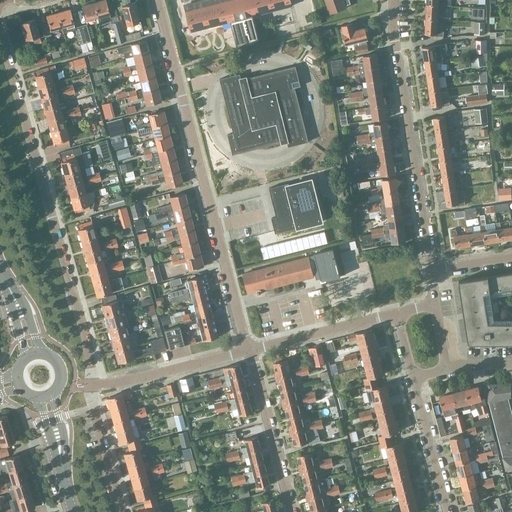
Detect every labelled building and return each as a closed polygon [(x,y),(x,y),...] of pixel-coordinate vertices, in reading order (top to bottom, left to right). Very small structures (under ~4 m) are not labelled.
[(110,18),(109,13),(105,0),(101,0),(93,2),(97,19),(99,24),(112,20),(115,34),(121,33),(116,16),(111,17),(110,18)] [(204,0),(203,0),(203,1),(190,4),(184,5),(185,12),(186,11),(191,31),(230,21),(231,25),(234,25),(237,39),(256,34),(253,20),(248,21),(247,17),(292,5),(290,0),(204,0)] [(325,0),(330,13),(346,7),(345,5),(350,3),(349,0),(325,0)] [(96,19),(97,19),(93,2),(81,6),(85,20),(95,17),(96,19)] [(126,25),(138,22),(135,13),(137,12),(135,2),(121,6),(126,25)] [(437,15),(438,6),(438,4),(426,4),(426,18),(437,19),(437,21),(443,21),(444,17),(437,15)] [(74,28),(73,23),(69,9),(58,12),(62,29),(63,31),(74,28)] [(60,29),(62,29),(58,12),(46,16),(50,30),(59,27),(60,29)] [(436,30),(437,21),(437,19),(426,18),(425,33),(436,34),(435,36),(436,36),(443,36),(443,32),(436,30)] [(34,44),(41,42),(34,19),(20,23),(25,40),(32,38),(34,44)] [(355,45),(356,53),(368,51),(367,44),(366,39),(368,39),(365,27),(355,30),(354,23),(342,26),(343,33),(346,44),(361,40),(362,44),(355,45)] [(80,26),(85,43),(90,41),(86,24),(80,26)] [(484,36),(485,24),(474,24),(474,36),(484,36)] [(80,44),(85,43),(80,26),(75,27),(80,44)] [(123,42),(140,37),(139,31),(121,36),(123,42)] [(50,34),(44,36),(49,53),(50,53),(55,51),(50,34)] [(148,52),(145,41),(145,40),(130,44),(124,46),(124,45),(117,47),(118,52),(119,54),(123,53),(124,58),(133,56),(148,52)] [(475,40),(475,48),(475,53),(487,53),(486,40),(475,40)] [(436,60),(436,62),(443,61),(440,44),(422,47),(423,49),(421,50),(421,53),(423,53),(425,62),(436,60)] [(130,70),(137,68),(151,64),(148,52),(133,56),(135,64),(129,66),(130,70)] [(36,66),(47,63),(52,61),(50,53),(49,53),(44,54),(45,56),(34,59),(36,66)] [(365,69),(379,67),(377,54),(363,56),(364,62),(358,63),(359,66),(352,66),(353,75),(360,74),(359,70),(365,69)] [(84,57),(71,60),(73,68),(86,64),(84,57)] [(88,59),(91,68),(101,66),(98,57),(88,59)] [(437,71),(436,62),(436,60),(425,62),(427,76),(438,75),(438,77),(445,76),(444,71),(437,71)] [(140,80),(154,77),(151,64),(137,68),(140,80)] [(240,74),(219,79),(233,133),(227,134),(232,155),(286,141),(288,147),(308,142),(295,88),(300,86),(295,66),(241,80),(240,74)] [(52,83),(48,68),(48,67),(34,71),(38,87),(52,83)] [(367,82),(380,79),(379,67),(365,69),(359,70),(360,74),(360,76),(366,76),(367,82)] [(440,86),(438,77),(438,75),(427,76),(429,91),(440,89),(440,91),(447,90),(446,86),(440,86)] [(143,92),(157,89),(154,77),(140,80),(143,92)] [(363,95),(369,94),(382,92),(380,79),(367,82),(368,88),(362,88),(363,91),(356,92),(357,100),(364,99),(363,95)] [(68,94),(66,86),(60,88),(60,89),(55,90),(52,83),(38,87),(41,98),(61,92),(62,95),(62,96),(68,94)] [(492,95),(504,95),(504,84),(492,84),(492,95)] [(66,86),(68,94),(74,93),(72,85),(66,86)] [(143,92),(143,95),(146,105),(160,101),(157,89),(143,92)] [(442,100),(440,91),(440,89),(429,91),(431,106),(442,104),(442,107),(443,107),(443,106),(449,105),(449,100),(442,100)] [(57,97),(62,95),(61,92),(41,98),(44,109),(59,105),(57,97)] [(371,107),(384,105),(382,92),(369,94),(371,107)] [(467,105),(487,102),(486,93),(466,96),(467,105)] [(74,116),(72,108),(66,110),(66,111),(61,112),(59,105),(44,109),(47,120),(67,114),(68,118),(71,117),(74,116)] [(373,120),(386,118),(384,105),(371,107),(365,108),(358,109),(359,114),(366,113),(366,114),(372,114),(373,120)] [(72,108),(74,116),(80,115),(78,107),(72,108)] [(488,122),(486,108),(473,109),(475,123),(488,122)] [(138,130),(166,123),(163,110),(148,114),(150,122),(137,126),(138,130)] [(67,114),(47,120),(50,131),(65,127),(73,124),(71,117),(68,118),(67,114)] [(453,132),(453,130),(453,127),(446,127),(444,116),(433,117),(435,132),(446,130),(447,133),(453,132)] [(116,119),(106,122),(110,136),(120,134),(116,119)] [(389,135),(387,122),(374,124),(375,132),(369,133),(369,134),(370,138),(376,137),(389,135)] [(154,139),(169,135),(166,123),(138,130),(139,134),(143,133),(143,135),(153,132),(154,139)] [(65,127),(50,131),(55,146),(69,142),(65,127)] [(448,141),(447,133),(446,130),(435,132),(438,147),(449,145),(449,147),(456,146),(455,142),(448,141)] [(378,150),(391,148),(389,135),(376,137),(370,138),(369,134),(363,135),(364,143),(370,142),(370,144),(377,143),(378,150)] [(157,151),(172,147),(169,135),(154,139),(156,145),(150,147),(150,148),(151,152),(157,151)] [(451,156),(449,147),(449,145),(438,147),(440,161),(451,160),(451,162),(458,161),(457,156),(451,156)] [(128,147),(115,151),(117,160),(130,157),(128,147)] [(161,163),(175,159),(172,147),(157,151),(161,163)] [(64,174),(84,168),(81,153),(75,156),(72,148),(58,152),(64,174)] [(380,162),(393,160),(391,148),(378,150),(379,158),(380,162)] [(157,177),(178,171),(175,159),(161,163),(163,170),(149,174),(144,176),(145,180),(157,177)] [(380,162),(374,163),(373,159),(367,160),(368,168),(372,168),(372,171),(381,170),(382,175),(395,173),(393,160),(380,162)] [(453,170),(451,162),(451,160),(440,161),(442,176),(453,174),(454,176),(460,175),(459,171),(453,170)] [(92,174),(86,175),(84,168),(64,174),(67,185),(82,181),(87,179),(89,184),(94,182),(92,174)] [(152,185),(165,181),(167,187),(181,184),(178,171),(157,177),(145,180),(146,185),(151,183),(152,185)] [(92,174),(94,182),(101,180),(98,172),(92,174)] [(455,185),(454,176),(453,174),(442,176),(444,191),(455,189),(456,191),(462,190),(462,186),(455,185)] [(382,180),(383,186),(377,187),(378,188),(371,189),(371,195),(378,193),(378,194),(384,193),(397,190),(395,178),(382,180)] [(288,183),(269,188),(275,214),(276,217),(271,218),(275,234),(322,222),(312,179),(289,185),(288,183)] [(70,196),(85,192),(82,181),(67,185),(70,196)] [(457,200),(456,191),(455,189),(444,191),(447,206),(457,204),(458,207),(458,205),(465,205),(464,200),(457,200)] [(380,206),(399,203),(397,190),(384,193),(385,198),(379,199),(380,202),(380,206)] [(511,199),(511,193),(510,190),(498,191),(499,200),(511,199)] [(85,192),(70,196),(75,212),(89,208),(85,192)] [(187,205),(184,194),(184,193),(169,196),(171,205),(158,208),(159,212),(187,205)] [(107,201),(109,207),(124,203),(122,196),(107,201)] [(141,215),(138,204),(138,202),(129,205),(132,218),(141,215)] [(388,218),(401,216),(399,203),(380,206),(381,210),(382,213),(387,212),(388,218)] [(175,221),(190,217),(187,205),(159,212),(161,218),(167,217),(169,223),(175,221)] [(403,229),(401,216),(388,218),(389,224),(383,225),(384,227),(383,227),(384,232),(390,231),(403,229)] [(190,217),(175,221),(177,228),(171,230),(172,235),(193,229),(190,217)] [(81,241),(96,236),(91,221),(77,225),(81,241)] [(511,229),(511,227),(510,227),(501,229),(499,222),(494,223),(495,230),(497,229),(499,240),(511,238),(511,229)] [(487,231),(485,225),(484,224),(479,225),(480,232),(483,232),(484,243),(499,240),(497,229),(495,230),(487,231)] [(391,237),(392,244),(405,242),(403,229),(390,231),(384,232),(383,227),(377,228),(379,237),(385,236),(385,238),(391,237)] [(483,232),(480,232),(472,233),(470,227),(465,227),(466,234),(468,234),(470,245),(484,243),(483,232)] [(182,245),(196,241),(193,229),(172,235),(165,237),(166,241),(180,238),(182,245)] [(468,234),(466,234),(457,235),(455,229),(450,230),(451,236),(450,236),(450,237),(453,237),(455,247),(470,245),(468,234)] [(111,248),(109,240),(103,242),(98,244),(96,236),(81,241),(84,252),(104,246),(105,249),(105,250),(111,248)] [(240,264),(304,248),(301,236),(237,253),(240,264)] [(111,248),(118,247),(115,238),(109,240),(111,248)] [(171,261),(199,254),(196,241),(182,245),(183,252),(177,254),(177,255),(170,256),(171,261)] [(99,251),(105,249),(104,246),(84,252),(87,262),(102,258),(99,251)] [(316,262),(313,263),(311,264),(309,257),(242,274),(247,293),(256,291),(257,294),(258,294),(261,294),(262,293),(261,290),(314,276),(312,269),(314,269),(317,268),(321,282),(340,277),(335,258),(333,248),(314,253),(316,262)] [(172,265),(186,262),(188,270),(203,266),(199,254),(171,261),(172,265)] [(117,270),(115,262),(109,264),(109,265),(104,266),(102,258),(87,262),(90,273),(110,268),(111,271),(111,272),(117,270)] [(115,262),(117,270),(124,268),(122,260),(115,262)] [(146,268),(150,283),(162,280),(158,265),(146,268)] [(106,273),(111,271),(110,268),(90,273),(93,284),(108,280),(106,273)] [(511,272),(485,277),(458,281),(468,344),(511,343),(511,318),(494,319),(491,297),(511,293),(511,272)] [(183,294),(205,288),(202,276),(186,280),(188,288),(182,290),(182,289),(169,292),(170,297),(183,294)] [(120,277),(108,280),(93,284),(96,296),(123,288),(120,277)] [(192,304),(208,300),(205,288),(183,294),(170,297),(171,302),(177,300),(178,302),(191,298),(192,304)] [(104,316),(105,316),(122,311),(120,311),(115,294),(101,297),(103,304),(101,304),(101,305),(104,315),(104,316)] [(182,320),(211,312),(208,300),(192,304),(194,312),(188,314),(181,315),(182,320)] [(125,311),(122,311),(105,316),(108,327),(107,327),(107,328),(108,328),(128,322),(125,311)] [(199,329),(214,324),(211,312),(182,320),(183,324),(197,321),(199,329)] [(126,334),(125,328),(129,327),(128,322),(108,328),(111,338),(110,339),(111,339),(129,334),(126,334)] [(214,324),(199,329),(202,341),(217,337),(214,324)] [(164,330),(169,349),(183,345),(180,332),(180,331),(179,326),(164,330)] [(360,344),(375,340),(372,329),(348,335),(349,341),(359,339),(360,344)] [(188,344),(189,344),(195,342),(194,338),(187,340),(185,331),(180,333),(180,331),(180,332),(183,345),(184,345),(188,344)] [(114,351),(136,344),(133,333),(129,334),(111,339),(112,343),(111,343),(112,344),(114,350),(113,350),(113,351),(114,351)] [(159,352),(165,350),(162,337),(156,339),(159,352)] [(142,356),(159,352),(156,339),(150,340),(151,346),(140,349),(137,350),(136,344),(114,351),(117,362),(117,363),(132,358),(132,359),(142,356)] [(357,357),(377,352),(375,340),(360,344),(362,352),(356,353),(357,357)] [(309,348),(310,354),(313,353),(316,366),(326,363),(321,345),(309,348)] [(172,352),(174,360),(184,357),(181,349),(172,352)] [(365,366),(380,363),(377,352),(357,357),(356,353),(350,354),(352,362),(358,361),(358,360),(364,359),(365,366)] [(346,364),(352,362),(350,354),(344,356),(346,364)] [(303,374),(301,366),(295,368),(295,369),(290,370),(287,359),(274,363),(277,373),(275,373),(276,377),(296,372),(297,375),(297,376),(303,374)] [(226,380),(242,375),(239,363),(226,367),(222,368),(224,375),(219,377),(220,381),(226,380)] [(372,384),(378,383),(376,376),(383,374),(380,363),(365,366),(368,378),(364,379),(365,383),(371,381),(372,384)] [(301,366),(303,374),(309,373),(307,365),(301,366)] [(297,376),(297,375),(296,372),(276,377),(277,381),(279,381),(281,390),(294,387),(292,381),(298,379),(297,376)] [(232,391),(245,387),(242,375),(226,380),(220,381),(221,385),(222,387),(227,385),(230,384),(232,391)] [(179,392),(188,390),(184,377),(178,379),(176,382),(179,392)] [(215,387),(221,385),(220,381),(219,377),(213,379),(215,387)] [(209,388),(215,387),(213,379),(207,380),(209,388)] [(378,383),(372,384),(371,381),(365,383),(369,402),(374,401),(374,400),(389,397),(386,385),(379,387),(378,383)] [(169,397),(177,395),(173,383),(166,385),(169,397)] [(510,384),(488,384),(488,402),(511,397),(511,385),(511,384),(510,384)] [(486,404),(484,398),(481,399),(478,386),(465,390),(468,403),(470,408),(476,407),(480,406),(482,414),(488,412),(486,404)] [(227,405),(248,400),(245,387),(232,391),(234,398),(231,399),(225,401),(226,401),(227,405)] [(302,393),(296,394),(294,387),(281,390),(283,400),(282,400),(283,404),(303,399),(304,402),(304,403),(310,402),(308,393),(302,395),(302,393)] [(457,412),(470,408),(468,403),(465,390),(452,393),(455,406),(457,412)] [(110,409),(124,405),(123,400),(132,397),(130,391),(107,398),(110,409)] [(308,393),(310,402),(316,400),(314,392),(308,393)] [(455,406),(452,393),(439,396),(444,415),(457,412),(455,406)] [(372,413),(392,408),(389,397),(374,400),(374,401),(376,406),(370,408),(370,410),(371,409),(372,413)] [(304,403),(304,402),(303,399),(283,404),(284,409),(286,408),(288,418),(301,414),(299,408),(305,406),(304,403)] [(228,411),(234,409),(237,408),(238,415),(251,412),(248,400),(227,405),(228,409),(228,411)] [(222,411),(228,409),(227,405),(226,401),(225,401),(219,403),(222,411)] [(124,405),(110,409),(113,420),(133,414),(134,418),(140,417),(138,409),(132,410),(130,403),(124,405)] [(215,412),(222,411),(219,403),(213,404),(215,412)] [(138,409),(140,417),(146,415),(144,407),(138,409)] [(380,423),(395,420),(392,408),(377,412),(380,423)] [(373,418),(372,413),(371,409),(370,410),(364,411),(367,419),(373,418)] [(360,421),(367,419),(364,411),(358,413),(360,421)] [(128,419),(134,418),(133,414),(113,420),(116,431),(130,427),(128,419)] [(308,420),(303,421),(301,414),(288,418),(290,427),(289,427),(290,431),(310,426),(311,430),(317,429),(315,421),(309,422),(308,420)] [(0,431),(10,428),(6,415),(0,416),(0,431)] [(179,415),(171,417),(175,432),(183,430),(179,415)] [(315,421),(317,429),(323,427),(321,419),(315,421)] [(395,420),(380,423),(383,435),(378,436),(379,441),(386,439),(387,442),(393,440),(391,434),(398,432),(395,420)] [(310,426),(290,431),(291,436),(292,435),(295,445),(308,442),(308,443),(320,440),(317,429),(311,430),(310,426)] [(141,444),(139,437),(134,438),(130,427),(116,431),(119,442),(126,440),(127,444),(134,443),(134,446),(141,444)] [(469,435),(477,433),(475,427),(467,429),(469,435)] [(10,428),(0,431),(0,445),(14,441),(10,428)] [(356,431),(349,433),(351,442),(358,440),(356,431)] [(234,433),(222,435),(223,444),(235,442),(234,433)] [(497,436),(506,470),(511,470),(511,435),(511,433),(497,436)] [(453,451),(466,448),(463,435),(450,438),(453,451)] [(238,454),(260,448),(257,436),(243,439),(245,446),(243,447),(243,448),(237,449),(237,450),(238,454)] [(394,445),(393,441),(393,440),(387,442),(386,439),(379,441),(381,448),(386,447),(389,458),(404,454),(401,443),(394,445)] [(127,464),(142,461),(138,449),(142,448),(141,444),(134,446),(134,443),(127,444),(129,452),(124,453),(127,464)] [(0,449),(0,456),(8,454),(6,447),(0,449)] [(250,463),(263,460),(260,448),(238,454),(239,458),(239,459),(245,458),(245,457),(248,457),(250,463)] [(475,459),(474,455),(474,453),(468,455),(466,448),(453,451),(456,464),(469,461),(475,459)] [(233,459),(239,458),(238,454),(237,450),(231,451),(233,459)] [(227,461),(233,459),(231,451),(225,453),(227,461)] [(311,452),(298,456),(300,466),(299,466),(300,470),(320,465),(321,468),(321,469),(327,467),(325,459),(319,461),(318,458),(313,460),(311,452)] [(0,464),(3,473),(22,467),(18,454),(0,459),(0,464)] [(386,470),(406,465),(404,454),(389,458),(391,465),(385,467),(386,470)] [(325,459),(327,467),(333,466),(331,458),(325,459)] [(244,478),(266,472),(263,460),(250,463),(251,471),(249,471),(249,472),(243,473),(243,474),(244,478)] [(130,476),(145,472),(142,461),(127,464),(130,476)] [(460,477),(473,473),(469,461),(456,464),(460,477)] [(155,465),(157,473),(164,471),(162,463),(155,465)] [(151,475),(157,473),(155,465),(149,467),(151,475)] [(320,465),(300,470),(301,474),(302,474),(305,483),(318,480),(316,474),(321,472),(321,468),(320,465)] [(395,480),(409,476),(406,465),(386,470),(385,467),(385,466),(379,468),(381,476),(387,474),(393,472),(395,480)] [(7,486),(26,481),(22,467),(3,473),(3,474),(8,472),(11,481),(6,483),(7,486)] [(375,478),(381,476),(379,468),(373,469),(375,478)] [(133,487),(148,483),(145,472),(130,476),(133,487)] [(251,482),(251,481),(254,481),(256,488),(269,485),(266,472),(244,478),(245,482),(245,483),(251,482)] [(481,481),(481,479),(482,479),(480,472),(473,473),(460,477),(463,489),(476,486),(482,485),(481,481)] [(239,483),(245,482),(244,478),(243,474),(237,475),(239,483)] [(233,485),(239,483),(237,475),(231,477),(233,485)] [(392,492),(412,487),(409,476),(395,480),(397,488),(391,489),(392,492)] [(318,480),(305,483),(307,493),(306,493),(307,497),(327,492),(328,495),(328,496),(334,495),(332,486),(326,488),(325,485),(320,487),(318,480)] [(12,499),(30,494),(26,481),(7,486),(6,483),(0,484),(2,492),(8,490),(8,491),(9,490),(12,499)] [(157,501),(156,498),(155,494),(151,495),(148,483),(133,487),(137,499),(142,498),(143,502),(150,500),(150,503),(157,501)] [(332,486),(334,495),(340,493),(338,485),(332,486)] [(480,491),(477,492),(476,486),(463,489),(467,503),(482,498),(480,491)] [(400,502),(415,498),(412,487),(392,492),(391,489),(391,488),(385,490),(387,498),(393,497),(393,496),(399,494),(400,502)] [(237,498),(249,496),(248,490),(236,493),(237,498)] [(387,498),(385,490),(375,492),(377,501),(387,498)] [(327,492),(307,497),(308,502),(309,501),(312,510),(325,507),(323,501),(329,499),(328,496),(328,495),(327,492)] [(0,511),(17,511),(34,507),(30,494),(12,499),(8,500),(11,508),(0,511)] [(393,511),(409,511),(418,510),(415,498),(400,502),(402,507),(393,510),(393,511)] [(273,511),(277,511),(274,499),(261,502),(263,509),(259,510),(260,510),(254,511),(273,511)] [(138,511),(154,511),(153,507),(158,506),(157,501),(150,503),(150,500),(143,502),(145,509),(138,511)] [(472,511),(472,509),(479,508),(477,503),(471,505),(467,506),(468,511),(472,511)]
